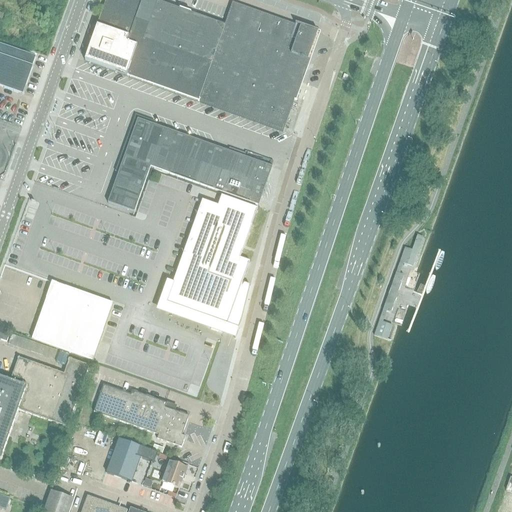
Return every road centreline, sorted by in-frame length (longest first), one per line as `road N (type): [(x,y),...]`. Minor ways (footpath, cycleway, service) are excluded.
road 1 (secondary): [(267,511),(444,19)]
road 2 (secondary): [(404,16),(239,511)]
road 3 (residential): [(304,156),(196,511)]
road 4 (residential): [(0,235),(83,0)]
road 5 (unclassified): [(341,0),(345,23),(304,156)]
